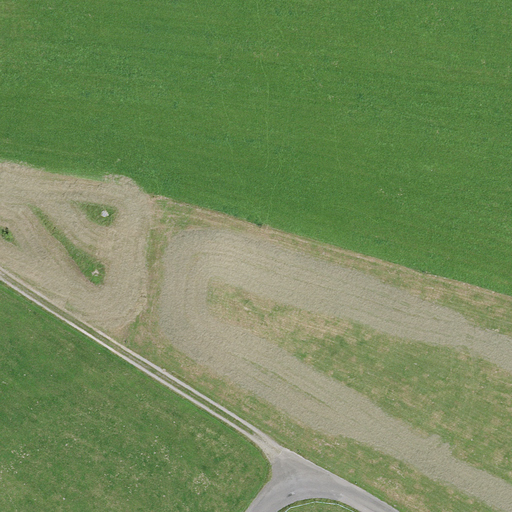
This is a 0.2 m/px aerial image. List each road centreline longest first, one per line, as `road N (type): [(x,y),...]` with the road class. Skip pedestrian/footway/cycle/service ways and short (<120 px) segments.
road 1 (track): [(0,270),(263,444),(301,480)]
road 2 (unclassified): [(379,511),(345,490),(301,480),(276,491),(258,511)]
